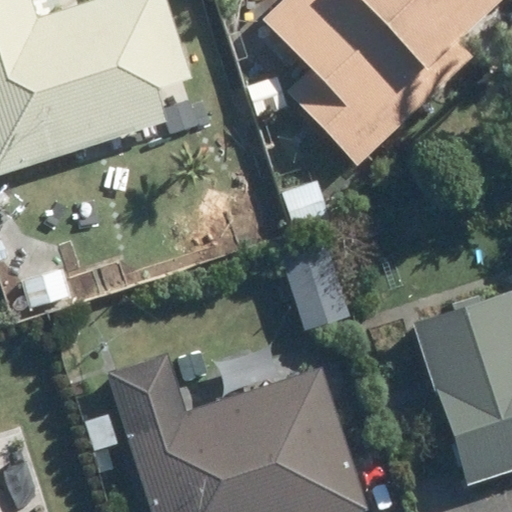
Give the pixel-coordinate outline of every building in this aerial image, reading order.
[(20,0),(0,0),(0,164),(156,115),(145,84),(179,71),(156,0),(98,0),(29,24),(20,0)] [(304,69),(283,88),(351,160),(453,63),(436,45),(483,0),(268,0),(253,15),(304,69)] [(275,77),(245,87),(254,117),(284,107),(275,77)] [(270,167),(236,179),(258,241),(291,230),(279,194),(270,167)] [(279,194),(291,230),(327,217),(316,182),(279,194)] [(56,261),(15,277),(28,311),(69,294),(56,261)] [(511,324),(500,287),(407,316),(459,479),(511,461),(511,324)] [(159,352),(99,372),(144,511),(337,511),(359,505),(314,365),(177,409),(159,352)]
